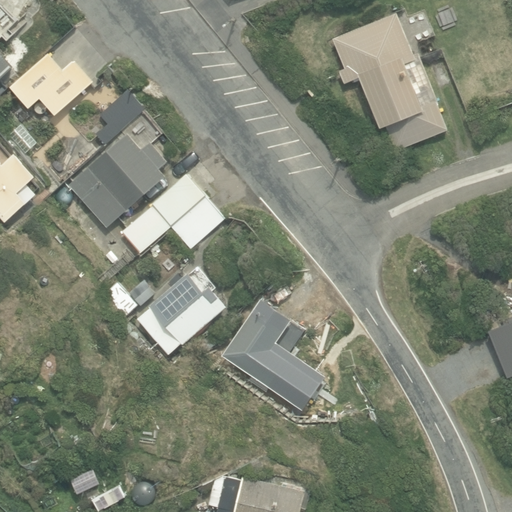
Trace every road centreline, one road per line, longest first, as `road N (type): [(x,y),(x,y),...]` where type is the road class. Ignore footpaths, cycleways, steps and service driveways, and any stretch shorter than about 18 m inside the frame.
road 1 (unclassified): [(126,0),(328,248)]
road 2 (unclassified): [(328,248),(429,411),(471,511)]
road 3 (unclassified): [(328,248),(428,193),(511,168)]
